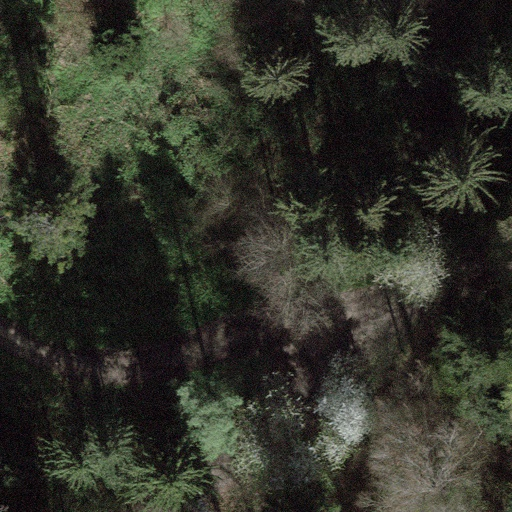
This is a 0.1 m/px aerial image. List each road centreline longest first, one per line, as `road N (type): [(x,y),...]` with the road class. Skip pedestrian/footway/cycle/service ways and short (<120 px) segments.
road 1 (track): [(161,511),(284,431),(394,319),(511,243)]
road 2 (track): [(0,336),(79,368),(126,373),(291,337),(360,352)]
